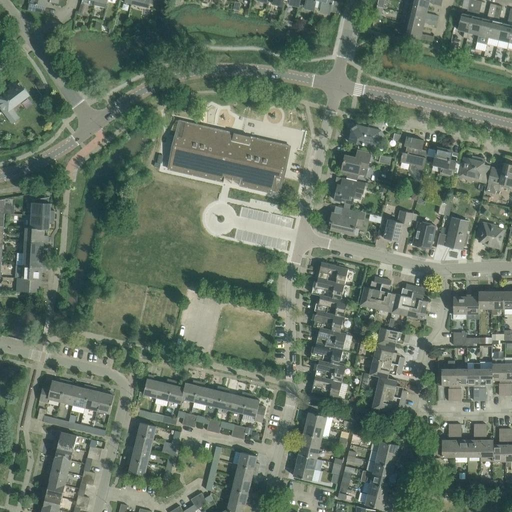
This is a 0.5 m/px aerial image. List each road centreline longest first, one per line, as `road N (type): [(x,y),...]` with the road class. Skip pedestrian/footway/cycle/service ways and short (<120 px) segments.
road 1 (residential): [(301,236),(288,312),(292,391),(261,511)]
road 2 (residential): [(96,511),(125,395),(116,377),(0,346)]
road 3 (tertiary): [(337,83),(267,71),(195,71),(137,93),(95,124)]
road 4 (residential): [(337,83),(301,236)]
road 5 (residential): [(437,413),(422,398),(420,369),(440,302),(440,269)]
road 6 (residential): [(440,269),(301,236)]
